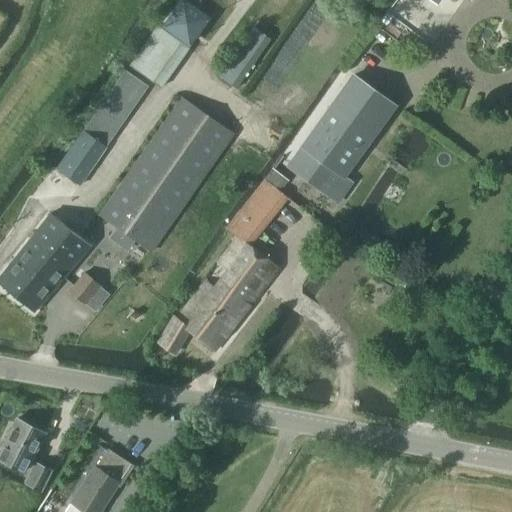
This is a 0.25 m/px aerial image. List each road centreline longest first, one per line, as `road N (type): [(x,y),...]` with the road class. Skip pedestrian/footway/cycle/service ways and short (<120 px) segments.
road 1 (tertiary): [(511,458),(0,360)]
road 2 (track): [(252,0),(155,108),(79,211),(46,201),(0,264)]
road 3 (unknown): [(413,439),(511,278)]
road 4 (track): [(81,0),(0,117)]
